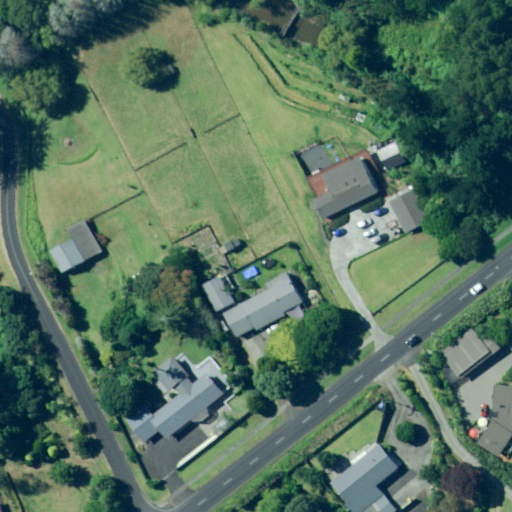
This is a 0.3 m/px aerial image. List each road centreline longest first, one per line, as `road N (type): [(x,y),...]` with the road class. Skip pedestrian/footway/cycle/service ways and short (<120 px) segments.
road 1 (residential): [(0,115),(8,149),(6,224),(18,269),(146,511)]
road 2 (unclassified): [(186,511),(511,253)]
